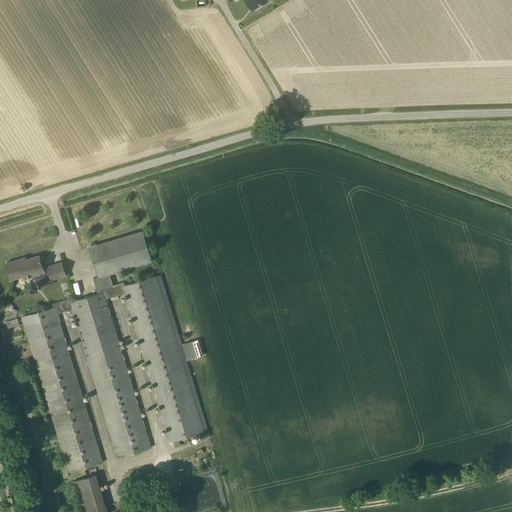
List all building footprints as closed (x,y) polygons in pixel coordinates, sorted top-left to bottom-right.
[(245,0),(252,10),(262,3),(263,4),(268,0),(267,0),(245,0)] [(113,285),(110,273),(152,261),(142,231),(89,247),(98,276),(94,278),(98,294),(72,301),(71,298),(52,304),(53,307),(23,317),(70,473),(102,463),(57,313),(73,309),(118,458),(151,449),(106,299),(127,293),(172,441),(204,432),(157,275),(124,285),(123,282),(113,285)] [(44,272),(39,255),(20,261),(19,259),(6,263),(11,280),(23,276),(24,278),(44,272)] [(51,279),(66,274),(62,263),(48,267),(51,279)] [(188,360),(198,357),(203,355),(198,339),(193,341),(183,344),(182,344),(187,360),(188,360)] [(81,511),(106,511),(95,474),(72,481),(81,511)]
